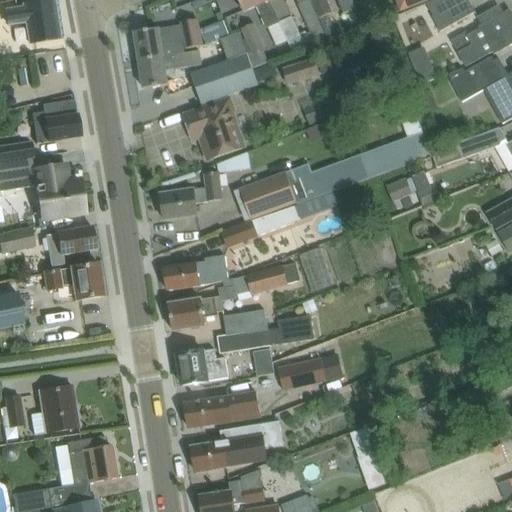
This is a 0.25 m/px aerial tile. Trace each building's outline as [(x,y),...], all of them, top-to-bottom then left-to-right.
[(281,23),(271,0),(238,0),(244,13),(257,8),(266,29),(274,26),(279,23),(281,23)] [(271,0),(281,23),(279,23),(292,52),(327,37),(319,20),(310,0),(308,0),(299,4),(298,5),(310,32),(307,34),(306,32),(300,34),(284,0),(271,0)] [(310,0),(319,20),(327,37),(336,33),(328,16),(333,14),(326,0),(310,0)] [(337,0),(343,14),(356,9),(352,0),(337,0)] [(436,0),(425,5),(431,17),(440,32),(475,13),(468,0),(436,0)] [(59,38),(57,38),(54,16),(56,16),(54,2),(23,7),(23,9),(7,12),(9,26),(26,23),(29,44),(60,39),(59,38)] [(466,33),(451,41),(462,59),(466,67),(493,52),(494,55),(507,47),(511,44),(511,14),(510,11),(500,16),(496,8),(478,18),(482,25),(479,27),(481,30),(468,37),(466,33)] [(186,50),(203,47),(198,21),(181,24),(186,50)] [(287,41),(279,23),(274,26),(268,28),(276,46),(287,41)] [(252,56),(265,51),(255,26),(242,32),(252,56)] [(135,33),(139,61),(183,55),(181,41),(161,45),(158,30),(135,33)] [(231,62),(191,76),(202,106),(259,87),(257,83),(268,79),(264,66),(253,70),(240,34),(228,38),(229,40),(224,41),(231,62)] [(144,90),(168,86),(165,71),(202,65),(200,52),(183,55),(139,61),(144,90)] [(483,91),(502,124),(511,119),(511,73),(508,75),(499,59),(494,61),(492,57),(465,72),(463,69),(450,74),(453,79),(451,80),(463,102),(483,91)] [(288,85),(298,82),(320,74),(314,59),(283,70),(288,85)] [(329,64),(319,68),(322,76),(332,72),(329,64)] [(193,142),(202,138),(210,160),(244,149),(227,100),(184,116),(193,142)] [(43,114),(32,116),(36,145),(81,138),(74,101),(54,105),(42,107),(43,114)] [(17,109),(4,111),(5,120),(18,119),(17,109)] [(323,109),(305,117),(310,127),(327,120),(323,109)] [(500,127),(429,153),(429,154),(434,169),(500,145),(502,141),(506,139),(507,139),(500,127)] [(294,169),(239,190),(250,221),(305,200),(306,201),(332,191),(367,179),(429,154),(429,153),(422,133),(358,156),(312,173),(308,163),(294,169)] [(0,148),(0,165),(25,161),(26,161),(34,160),(33,151),(32,144),(0,148)] [(25,161),(0,165),(0,192),(36,187),(36,186),(33,171),(27,172),(25,161)] [(65,166),(33,171),(36,186),(36,187),(41,221),(85,214),(80,182),(68,183),(65,166)] [(161,195),(165,221),(197,216),(196,206),(223,202),(219,173),(205,175),(206,188),(161,195)] [(405,179),(386,186),(392,203),(411,195),(417,193),(411,178),(406,180),(405,179)] [(431,188),(419,192),(425,205),(439,200),(434,187),(431,188)] [(228,248),(291,224),(299,221),(299,220),(338,206),(334,195),(294,209),(294,208),(252,223),(252,221),(222,233),(228,248)] [(511,221),(511,200),(488,214),(497,230),(511,221)] [(292,245),(305,241),(301,224),(288,228),(292,245)] [(511,226),(499,234),(510,253),(511,252),(511,226)] [(31,228),(0,235),(0,254),(1,254),(35,246),(31,228)] [(92,228),(45,236),(51,268),(64,265),(63,256),(96,250),(92,228)] [(497,241),(486,247),(492,257),(503,252),(497,241)] [(203,286),(227,280),(223,257),(204,260),(204,263),(164,269),(167,292),(203,286)] [(233,282),(223,283),(224,289),(218,290),(220,298),(169,305),(173,332),(204,328),(203,319),(218,316),(217,312),(223,312),(221,302),(236,300),(235,293),(251,289),(252,295),(286,286),(300,281),(295,264),(281,268),(233,282)] [(70,270),(57,272),(43,274),(47,292),(61,289),(60,288),(72,286),(75,302),(103,297),(98,265),(70,269),(70,270)] [(0,328),(24,324),(18,294),(15,279),(0,282),(0,328)] [(313,300),(302,304),(306,315),(317,311),(313,300)] [(489,307),(475,312),(481,331),(495,326),(489,307)] [(223,318),(226,337),(268,330),(265,311),(223,318)] [(279,329),(268,330),(226,337),(218,338),(221,354),(248,349),(314,339),(310,316),(277,321),(279,329)] [(215,351),(197,353),(177,357),(182,386),(194,384),(194,386),(198,385),(197,384),(228,379),(225,359),(216,360),(215,351)] [(338,355),(319,359),(277,370),(282,391),(325,380),(326,384),(344,379),(338,355)] [(511,369),(488,379),(494,395),(511,387),(511,369)] [(363,382),(351,386),(354,394),(366,390),(363,382)] [(42,414),(30,416),(33,436),(46,434),(59,432),(79,429),(76,412),(74,412),(70,389),(72,389),(72,388),(39,393),(42,413),(42,414)] [(260,418),(258,410),(256,393),(228,398),(228,399),(216,401),(216,400),(185,405),(189,429),(234,422),(260,418)] [(5,400),(7,413),(1,414),(3,427),(9,426),(10,429),(24,426),(19,398),(5,400)] [(435,401),(427,404),(432,418),(441,415),(435,401)] [(196,473),(231,467),(249,464),(247,453),(284,447),(280,423),(242,429),(220,432),(222,444),(192,449),(196,473)] [(61,487),(12,496),(15,511),(41,511),(52,509),(52,505),(91,499),(88,484),(116,479),(110,446),(107,447),(105,438),(66,444),(66,447),(54,449),(61,487)] [(357,459),(369,491),(386,485),(374,452),(371,454),(365,440),(354,444),(359,458),(357,459)] [(230,492),(200,497),(202,511),(233,511),(233,506),(264,500),(262,487),(259,471),(242,477),(243,481),(229,483),(230,492)] [(511,486),(510,481),(498,485),(504,502),(511,498),(511,486)] [(307,496),(281,506),(283,511),(312,511),(312,509),(307,496)] [(98,511),(97,502),(77,507),(60,511),(98,511)]
